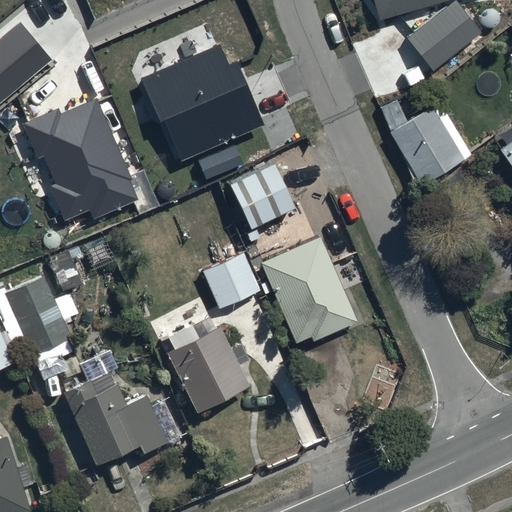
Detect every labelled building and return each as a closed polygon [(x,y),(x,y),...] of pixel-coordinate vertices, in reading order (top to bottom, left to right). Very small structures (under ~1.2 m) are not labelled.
[(429,64),(405,71),(411,92),(435,86),(429,64)] [(470,156),(438,103),(386,133),(418,187),(470,156)] [(511,140),(496,151),(511,174),(511,140)] [(271,166),(225,186),(246,233),(244,234),(248,244),(259,239),(255,229),(292,213),(271,166)] [(91,202),(58,215),(67,237),(100,223),(91,202)] [(147,210),(132,219),(149,249),(165,240),(147,210)] [(308,340),(310,345),(356,326),(318,239),(258,265),(292,347),(308,340)] [(45,255),(60,293),(79,286),(70,264),(83,259),(76,242),(45,255)] [(235,244),(200,259),(221,309),(256,295),(235,244)] [(0,303),(0,315),(3,323),(12,319),(29,357),(72,339),(45,275),(1,294),(4,302),(0,303)] [(170,352),(162,356),(194,418),(248,389),(237,368),(245,364),(235,344),(227,349),(217,330),(196,341),(189,327),(164,340),(170,352)] [(0,343),(0,371),(10,367),(0,343)] [(84,381),(59,395),(93,470),(136,450),(140,457),(177,440),(166,416),(155,422),(143,396),(122,406),(108,375),(116,371),(119,378),(132,372),(128,363),(116,368),(108,350),(76,365),(84,381)] [(0,511),(28,511),(22,489),(29,487),(24,468),(14,471),(4,439),(0,440),(0,511)]
